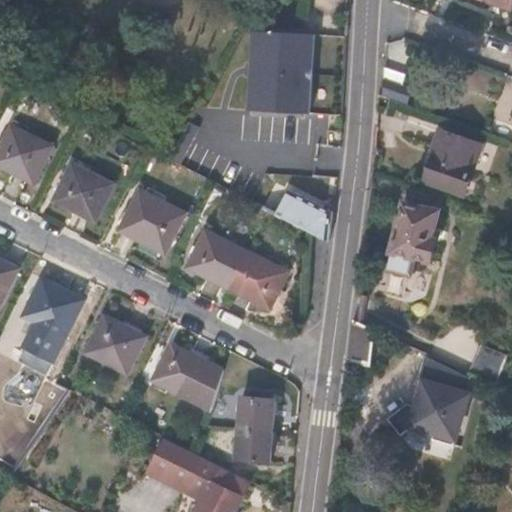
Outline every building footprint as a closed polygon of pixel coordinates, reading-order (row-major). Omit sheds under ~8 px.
[(511,0),(483,0),(511,10),(511,0)] [(310,32),(248,29),(244,106),(306,109),(310,32)] [(383,95),(407,104),(413,88),(403,85),(406,74),(385,67),(383,95)] [(35,183),(53,146),(12,126),(0,149),(0,165),(15,173),(35,183)] [(482,145),(441,131),(435,147),(438,148),(432,165),(426,182),(465,195),(482,145)] [(165,167),(153,161),(146,174),(158,180),(165,167)] [(73,163),(55,200),(73,209),(96,221),(115,184),(73,163)] [(144,243),(166,254),(187,213),(141,190),(121,231),(144,243)] [(334,213),(290,190),(278,214),(330,241),(334,213)] [(441,210),(405,202),(392,253),(431,262),(437,239),(433,238),(441,210)] [(206,230),(188,267),(210,278),(230,288),(248,251),(206,230)] [(291,273),(248,251),(230,288),(251,299),(272,309),(291,273)] [(0,308),(21,269),(0,257),(0,308)] [(67,337),(86,299),(65,289),(44,278),(24,316),(67,337)] [(129,374),(148,337),(127,326),(106,315),(87,352),(129,374)] [(353,319),(349,362),(372,367),(376,330),(353,319)] [(195,355),(173,343),(154,381),(213,411),(225,369),(195,355)] [(481,345),(469,375),(495,388),(508,356),(481,345)] [(421,372),(407,427),(461,441),(475,385),(421,372)] [(243,397),(241,429),(238,460),(272,462),(273,431),(277,400),(243,397)] [(141,441),(161,451),(151,470),(188,488),(187,491),(204,500),(198,511),(235,511),(251,481),(147,428),(141,441)]
